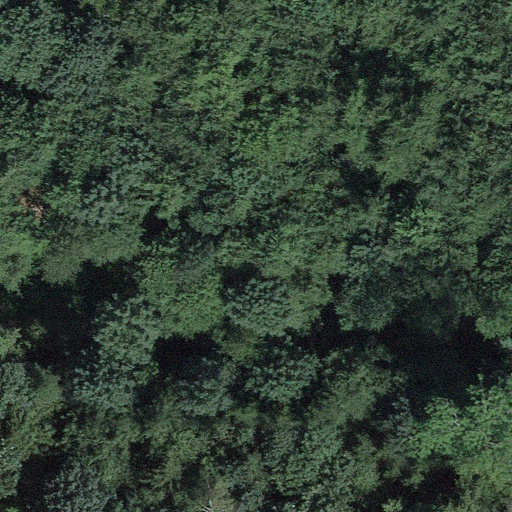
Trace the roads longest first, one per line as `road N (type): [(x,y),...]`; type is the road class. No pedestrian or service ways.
road 1 (track): [(353,320),(132,302),(0,314)]
road 2 (track): [(511,320),(353,320)]
